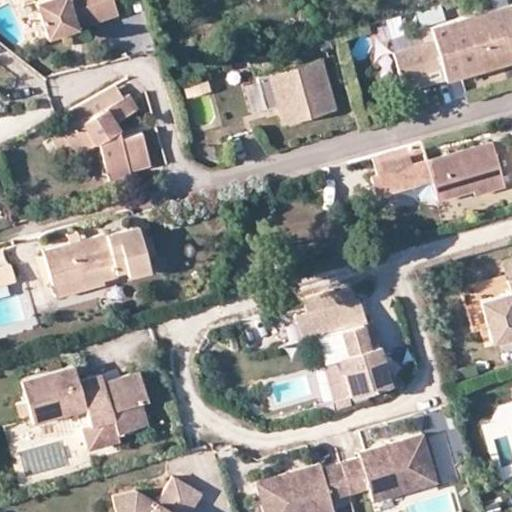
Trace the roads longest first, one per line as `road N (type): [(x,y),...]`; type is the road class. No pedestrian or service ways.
road 1 (residential): [(183,189),(511,96)]
road 2 (residential): [(48,94),(130,70),(149,80),(183,189)]
road 3 (residential): [(183,189),(18,234)]
